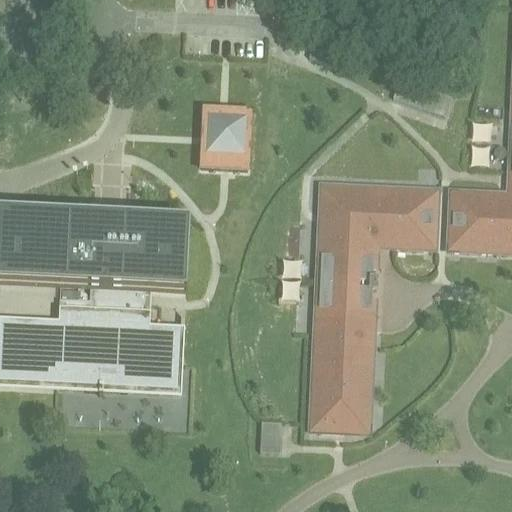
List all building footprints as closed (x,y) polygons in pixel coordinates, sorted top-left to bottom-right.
[(336,47),(317,40),(309,62),(328,69),(336,47)] [(399,83),(393,102),(445,121),(452,102),(399,83)] [(264,115),(296,115),(296,95),(264,95),(264,115)] [(511,100),(511,127),(510,127),(509,128),(511,128),(511,146),(510,146),(510,148),(511,148),(511,154),(510,154),(509,156),(511,155),(511,203),(495,202),(495,201),(495,200),(495,199),(495,198),(494,198),(493,198),(493,197),(492,197),(491,197),(450,195),(447,255),(511,257),(511,100)] [(223,115),(203,114),(202,142),(201,172),(225,174),(247,175),(250,116),(223,115)] [(371,331),(370,331),(369,331),(371,294),(376,294),(376,284),(371,284),(373,246),(390,247),(390,248),(390,249),(390,250),(390,251),(391,251),(391,252),(392,252),(393,252),(393,253),(435,254),(438,195),(321,189),(320,214),(318,214),(318,216),(320,216),(319,220),(319,223),(318,222),(318,224),(319,224),(317,262),(316,262),(316,264),(317,264),(322,264),(321,282),(317,282),(316,283),(321,283),(321,288),(316,288),(316,290),(321,290),(320,309),(315,309),(314,309),(314,310),(315,311),(310,427),(320,427),(320,436),(344,437),(345,428),(370,429),(374,335),(374,334),(374,333),(373,333),(373,332),(372,332),(372,331),(371,331)] [(185,233),(4,224),(0,286),(91,290),(90,306),(60,305),(59,327),(0,323),(0,386),(99,391),(99,399),(103,399),(103,391),(178,395),(181,332),(150,331),(152,293),(182,295),(185,233)] [(250,255),(283,261),(288,231),(255,226),(250,255)] [(248,378),(291,380),(291,366),(248,364),(248,378)] [(282,427),(261,426),(260,457),(280,458),(282,427)]
